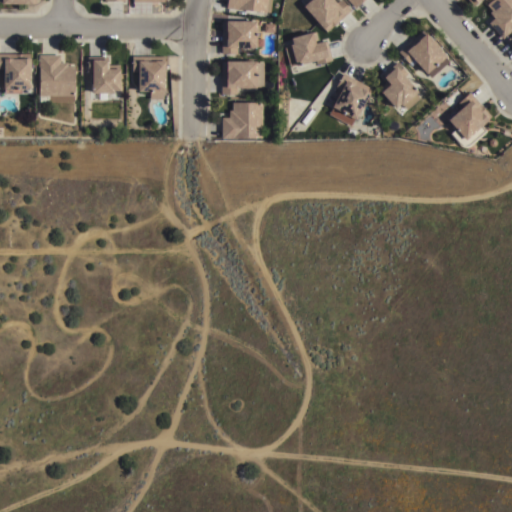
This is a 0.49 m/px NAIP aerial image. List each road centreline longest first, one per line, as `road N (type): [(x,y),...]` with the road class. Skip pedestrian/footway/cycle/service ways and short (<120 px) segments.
road 1 (residential): [(189,27),(0,26)]
road 2 (residential): [(196,0),(189,27),(192,130)]
road 3 (residential): [(511,92),(427,0)]
